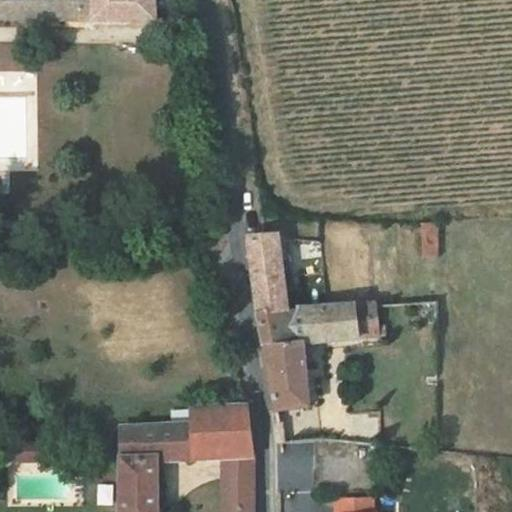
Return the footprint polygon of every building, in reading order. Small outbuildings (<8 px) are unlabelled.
[(0,0),(0,22),(156,24),(154,0),(0,0)] [(429,260),(429,229),(413,230),(413,260),(429,260)] [(293,241),(292,238),(259,240),(265,303),(296,303),(294,260),(301,259),(299,241),(293,241)] [(309,344),(362,344),(362,340),(379,340),(378,303),(296,303),(265,303),(275,407),(312,406),(309,344)] [(220,464),(221,511),(251,511),(250,425),(246,407),(194,410),(195,425),(136,428),(138,511),(171,511),(170,467),(220,464)] [(377,437),(381,413),(347,407),(343,431),(377,437)] [(55,460),(54,444),(24,444),(25,460),(55,460)]
